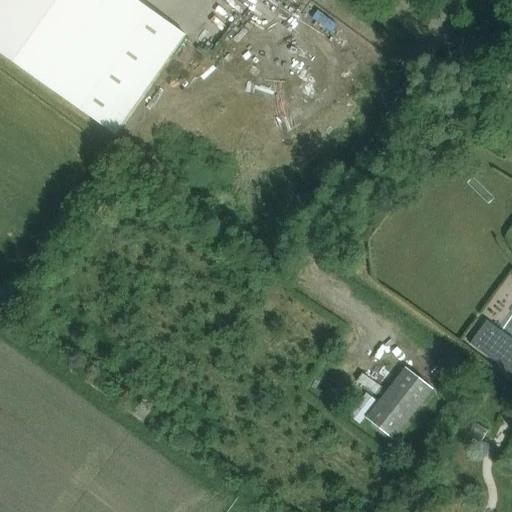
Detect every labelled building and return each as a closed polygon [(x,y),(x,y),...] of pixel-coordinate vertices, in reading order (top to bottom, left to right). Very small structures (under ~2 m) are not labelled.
[(0,0),(0,52),(116,135),(186,36),(137,1),(138,0),(0,0)] [(396,67),(402,59),(393,52),(387,61),(396,67)] [(511,340),(487,322),(472,344),(511,373),(511,340)] [(434,390),(407,369),(367,419),(394,441),(434,390)] [(359,425),(376,402),(366,394),(349,418),(359,425)] [(473,425),(468,435),(483,443),(489,433),(473,425)] [(511,445),(500,465),(511,472),(511,445)]
